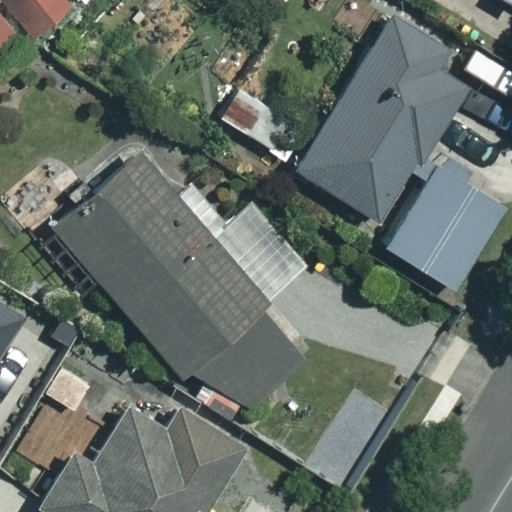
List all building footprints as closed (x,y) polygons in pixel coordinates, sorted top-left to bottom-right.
[(26,0),(0,0),(0,3),(8,14),(26,0)] [(468,60),(376,2),(280,154),(364,207),(399,150),(408,156),(468,60)] [(0,58),(18,45),(0,21),(0,58)] [(247,298),(258,287),(117,145),(36,225),(175,366),(185,356),(235,407),(296,347),(247,298)] [(490,195),(424,155),(376,237),(442,276),(490,195)] [(165,415),(123,385),(90,431),(75,421),(26,489),(58,511),(182,511),(232,443),(174,401),(165,415)]
